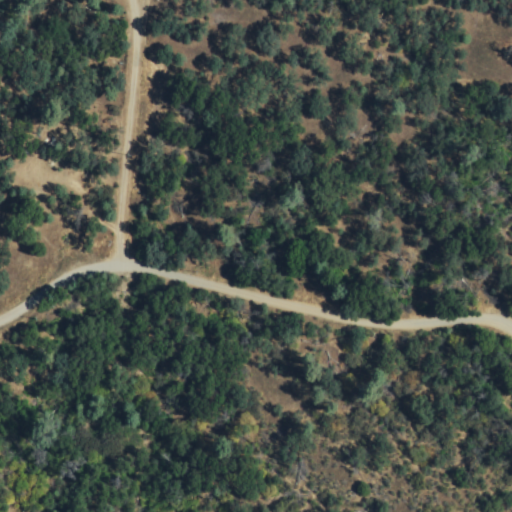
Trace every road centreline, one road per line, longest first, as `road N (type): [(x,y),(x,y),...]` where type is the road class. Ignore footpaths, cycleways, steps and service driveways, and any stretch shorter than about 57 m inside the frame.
road 1 (residential): [(511,337),(483,315),(341,314),(110,257),(75,271),(0,326)]
road 2 (residential): [(110,257),(125,0)]
